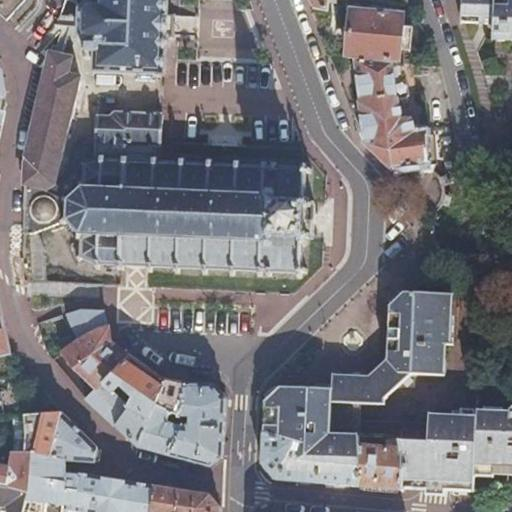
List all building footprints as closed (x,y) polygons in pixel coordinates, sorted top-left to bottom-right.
[(0,0),(0,16),(14,29),(35,7),(37,0),(0,0)] [(84,0),(78,10),(78,17),(77,29),(77,35),(83,43),(82,56),(93,57),(92,72),(165,76),(167,40),(174,40),(174,37),(192,38),(193,18),(175,17),(175,14),(168,13),(168,0),(84,0)] [(309,0),(313,11),(327,12),(327,0),(309,0)] [(511,0),(461,0),(460,23),(492,25),(492,36),(495,41),(501,41),(505,38),(509,42),(511,42),(511,0)] [(365,59),(398,60),(402,14),(350,10),(347,58),(365,59)] [(26,155),(25,177),(56,182),(80,79),(69,76),(72,62),(71,58),(62,56),(71,29),(77,29),(78,17),(62,17),(47,60),(26,155)] [(47,60),(62,17),(60,17),(39,53),(47,60)] [(0,114),(5,115),(9,97),(12,81),(5,64),(0,59),(0,114)] [(407,91),(398,60),(365,59),(366,86),(381,84),(383,95),(407,91)] [(357,103),(361,144),(393,172),(393,176),(430,173),(429,126),(415,123),(407,94),(357,103)] [(169,139),(182,139),(181,111),(168,112),(169,139)] [(62,184),(56,182),(25,177),(22,236),(38,233),(50,229),(51,233),(62,229),(61,225),(66,224),(77,237),(75,241),(82,242),(81,245),(72,244),(71,253),(79,254),(75,258),(78,261),(82,258),(86,261),(90,263),(95,264),(95,270),(99,270),(100,265),(116,266),(115,271),(125,271),(125,266),(148,267),(148,272),(152,272),(152,267),(176,268),(176,273),(181,274),(181,269),(204,270),(204,275),(209,275),(209,270),(231,271),(230,276),(235,276),(236,271),(258,272),(257,277),(262,277),(262,272),(267,272),(266,277),(272,278),(272,272),(296,274),(296,278),(302,279),(302,274),(306,274),(306,268),(302,268),(303,246),(306,246),(306,243),(309,243),(309,239),(313,239),(315,203),(311,203),(311,200),(308,200),(308,196),(305,196),(306,175),(311,175),(311,169),(307,169),(307,164),(302,164),(301,169),(278,168),(278,163),(272,163),(272,167),(268,167),(268,162),(263,162),(263,167),(240,166),(240,161),(236,161),(235,166),(214,165),(214,160),(209,160),(209,165),(185,164),(185,159),(181,159),(180,164),(156,163),(157,158),(151,157),(152,148),(160,148),(162,115),(113,114),(110,118),(95,117),(93,143),(84,142),(74,151),(67,179),(62,184)] [(38,233),(22,236),(21,259),(24,284),(48,285),(44,250),(38,233)] [(263,404),(261,431),(306,444),(301,459),(359,464),(360,449),(357,434),(360,405),(380,406),(413,375),(446,377),(448,351),(451,320),(455,298),(406,297),(392,310),(388,360),(369,379),(331,377),(330,392),(280,389),(263,404)] [(180,334),(181,309),(153,308),(153,334),(180,334)] [(48,357),(83,402),(129,359),(121,353),(112,344),(110,328),(106,327),(101,311),(82,311),(67,315),(77,344),(70,348),(66,339),(58,343),(50,320),(36,324),(42,345),(48,357)] [(26,417),(61,414),(36,384),(15,385),(9,357),(0,312),(0,419),(4,419),(26,417)] [(80,406),(83,402),(48,357),(42,345),(36,324),(50,320),(29,324),(39,359),(58,388),(80,406)] [(457,321),(451,320),(448,351),(454,351),(457,321)] [(148,420),(154,407),(166,382),(149,371),(129,359),(83,402),(114,429),(131,407),(148,420)] [(179,384),(166,382),(154,407),(173,414),(182,416),(186,385),(179,384)] [(131,407),(114,429),(136,448),(210,468),(222,458),(222,440),(222,433),(224,432),(226,402),(210,384),(186,385),(182,416),(191,417),(191,426),(179,426),(170,424),(173,414),(154,407),(148,420),(131,407)] [(400,442),(399,490),(410,491),(424,492),(442,493),(471,496),(473,475),(511,476),(511,409),(510,411),(510,414),(477,412),(476,420),(455,419),(427,417),(425,443),(400,442)] [(56,437),(61,414),(26,417),(26,424),(25,438),(56,437)] [(95,449),(61,414),(56,437),(50,460),(65,462),(93,463),(94,456),(95,449)] [(306,444),(261,431),(261,447),(260,463),(274,480),(304,482),(358,487),(358,486),(359,464),(301,459),(306,444)] [(1,434),(0,434),(0,455),(13,456),(17,456),(18,446),(14,441),(13,440),(1,439),(1,434)] [(359,464),(358,486),(379,488),(399,490),(400,442),(400,438),(357,434),(360,449),(359,464)] [(50,460),(56,437),(25,438),(24,456),(35,458),(50,460)] [(0,455),(0,472),(10,473),(13,456),(0,455)] [(65,468),(65,462),(50,460),(35,458),(28,491),(27,491),(25,511),(47,511),(48,508),(62,510),(64,493),(78,495),(77,475),(65,474),(65,468)] [(64,493),(62,510),(71,511),(92,511),(98,479),(87,477),(77,475),(78,495),(64,493)] [(124,511),(129,483),(98,479),(92,511),(124,511)] [(129,483),(124,511),(146,511),(147,509),(151,510),(154,488),(148,487),(139,486),(129,483)] [(0,508),(9,510),(8,511),(25,511),(27,491),(0,487),(0,508)] [(196,494),(154,488),(151,510),(151,511),(219,511),(208,496),(196,494)]
